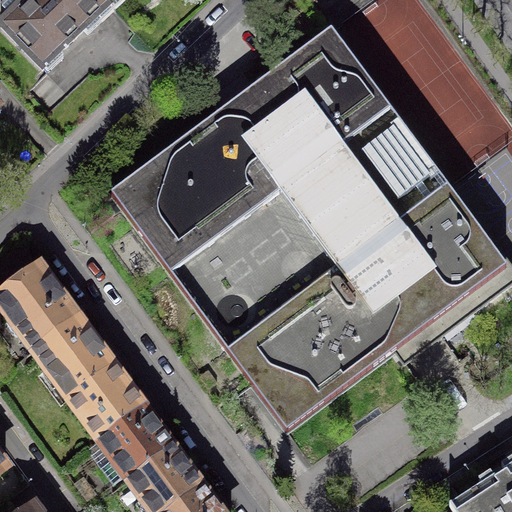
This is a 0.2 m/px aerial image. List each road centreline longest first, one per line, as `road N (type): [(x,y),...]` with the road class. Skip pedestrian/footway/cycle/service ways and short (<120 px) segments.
road 1 (residential): [(26,207),(250,511)]
road 2 (residential): [(26,207),(246,0)]
road 3 (residential): [(369,511),(511,421)]
